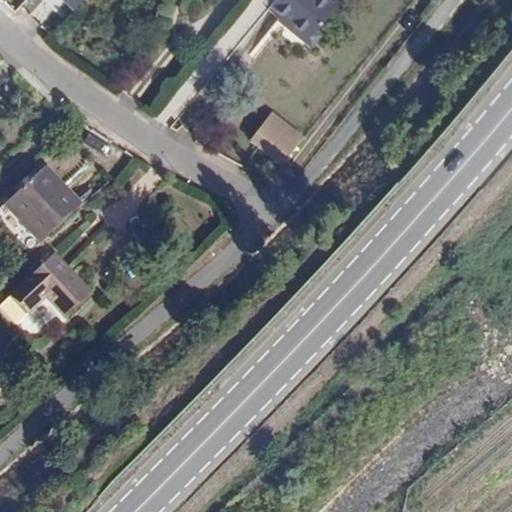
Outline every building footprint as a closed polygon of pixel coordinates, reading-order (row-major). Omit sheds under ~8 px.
[(65,0),(79,12),(90,0),(65,0)] [(226,51),(265,0),(241,0),(211,39),(226,51)] [(327,0),(276,0),(272,6),(296,24),(293,29),(302,36),(329,1),(327,0)] [(329,1),(302,36),(306,41),(316,29),(335,6),(329,1)] [(316,29),(306,41),(315,47),(324,35),(316,29)] [(271,113),(251,145),(285,167),(306,135),(271,113)] [(40,243),(82,206),(46,167),(5,204),(40,243)] [(55,254),(10,294),(29,315),(47,299),(64,316),(91,293),(55,254)]
